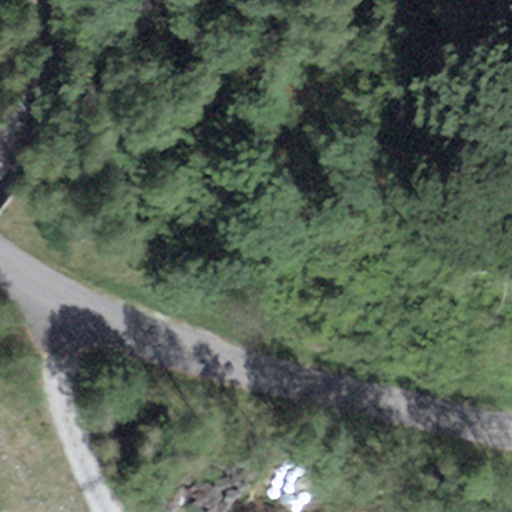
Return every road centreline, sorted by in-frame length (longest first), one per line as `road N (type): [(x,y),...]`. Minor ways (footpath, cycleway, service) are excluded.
road 1 (unclassified): [(511,437),(164,348),(92,317),(0,257)]
road 2 (track): [(55,296),(59,382),(73,449),(104,511)]
